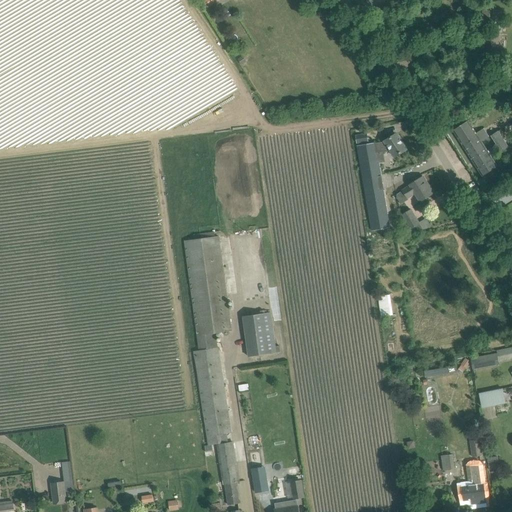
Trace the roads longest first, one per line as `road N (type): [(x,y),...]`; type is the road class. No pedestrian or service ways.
road 1 (tertiary): [(511,269),(341,0)]
road 2 (unknown): [(249,511),(229,371),(237,303)]
